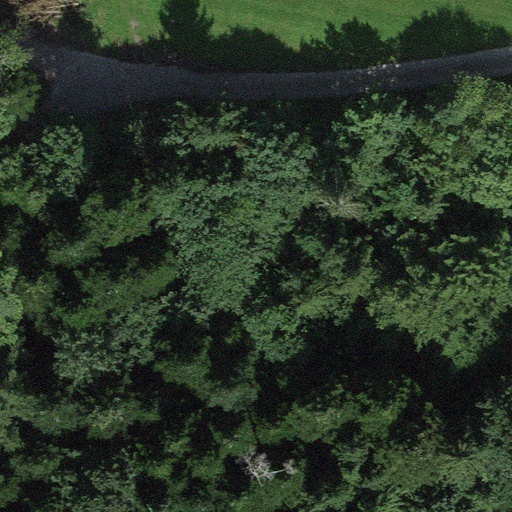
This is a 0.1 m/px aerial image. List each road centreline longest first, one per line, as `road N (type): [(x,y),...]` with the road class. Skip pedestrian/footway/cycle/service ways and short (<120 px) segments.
road 1 (track): [(152,81),(511,60)]
road 2 (track): [(0,138),(152,81)]
road 3 (track): [(0,42),(152,81)]
